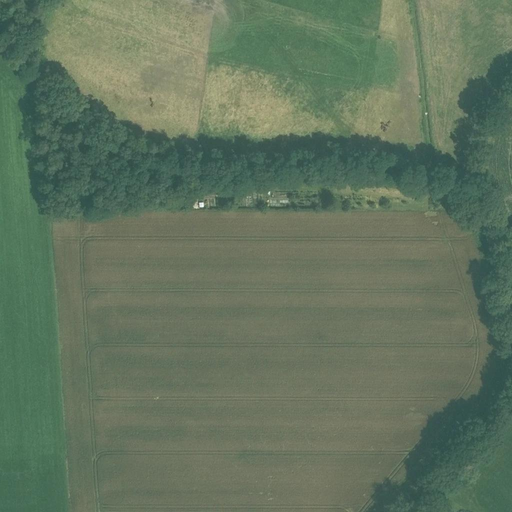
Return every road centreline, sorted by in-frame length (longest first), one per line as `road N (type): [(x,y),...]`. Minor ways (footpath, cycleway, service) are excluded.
road 1 (unclassified): [(511,294),(469,173),(474,129),(511,84)]
road 2 (unclassified): [(414,511),(493,412),(511,367)]
